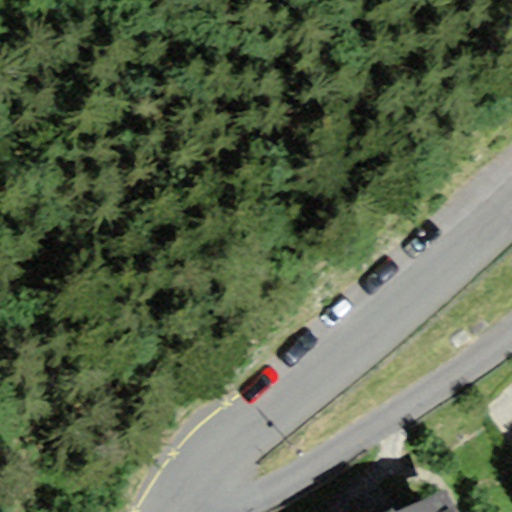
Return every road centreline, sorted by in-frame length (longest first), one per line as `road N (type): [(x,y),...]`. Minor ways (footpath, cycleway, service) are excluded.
road 1 (unclassified): [(164,511),(276,398),(511,191)]
road 2 (residential): [(220,511),(306,470),(511,331)]
